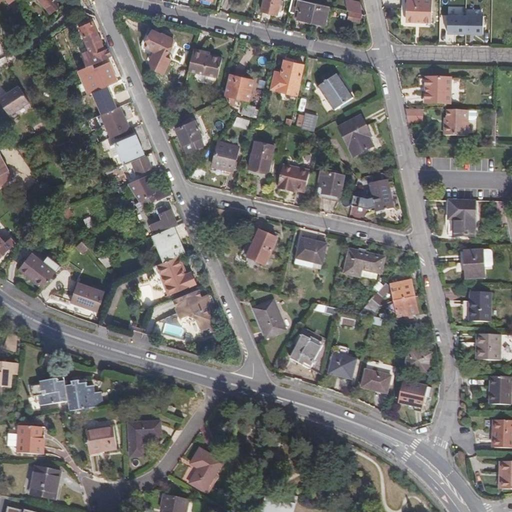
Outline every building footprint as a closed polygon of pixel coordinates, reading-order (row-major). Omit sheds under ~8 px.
[(28,0),(33,6),(34,5),(44,17),(52,11),(48,5),(51,2),(49,0),(28,0)] [(269,15),(275,16),(278,0),(262,0),(259,12),(269,15)] [(295,0),(289,0),(287,13),(292,14),(291,18),(308,22),(322,25),(326,7),(295,0)] [(428,0),(402,0),(403,8),(403,22),(428,23),(428,0)] [(347,12),(359,15),(357,4),(343,1),(344,12),(347,12)] [(485,8),(449,7),(448,33),(484,34),(485,8)] [(357,24),(359,15),(347,12),(345,21),(357,24)] [(78,27),(80,26),(77,21),(68,27),(78,49),(86,45),(78,27)] [(109,56),(106,48),(102,50),(89,22),(80,26),(78,27),(86,45),(78,49),(85,66),(91,63),(109,56)] [(162,57),(171,40),(161,34),(160,35),(151,31),(143,46),(152,51),(147,61),(148,64),(149,67),(161,73),(168,60),(162,57)] [(205,53),(191,50),(186,71),(216,78),(220,59),(207,55),(207,54),(205,53)] [(294,95),(297,85),(295,85),(300,65),(295,64),(281,61),(278,74),(272,72),(268,89),(294,95)] [(85,66),(77,70),(87,93),(116,80),(112,73),(107,62),(93,68),(91,63),(85,66)] [(347,98),(333,73),(315,84),(318,89),(329,108),(347,98)] [(246,99),(250,79),(236,76),(227,74),(221,100),(226,101),(226,104),(231,105),(233,97),(246,99)] [(447,103),(447,78),(422,78),(421,91),(421,103),(447,103)] [(25,104),(14,87),(0,96),(0,107),(6,116),(25,104)] [(228,108),(223,103),(219,108),(224,113),(228,108)] [(120,106),(98,115),(108,138),(130,129),(126,120),(123,112),(120,106)] [(249,117),(251,110),(239,106),(237,114),(249,117)] [(66,121),(58,108),(44,117),(52,130),(66,121)] [(402,108),(404,121),(418,121),(419,109),(402,108)] [(464,110),(443,109),(443,124),(441,124),(441,129),(440,135),(463,136),(464,119),(464,110)] [(464,110),(464,119),(472,120),(472,110),(464,110)] [(308,129),(311,115),(299,112),(299,114),(293,113),(291,125),(308,129)] [(139,125),(136,116),(126,120),(130,129),(139,125)] [(243,129),(245,120),(231,116),(228,125),(243,129)] [(351,157),(369,147),(364,138),(367,136),(363,129),(356,117),(335,128),(351,157)] [(190,121),(186,123),(179,126),(172,129),(177,139),(182,152),(200,145),(190,121)] [(119,155),(123,163),(130,160),(141,155),(135,143),(132,135),(113,143),(114,144),(119,155)] [(265,171),(271,144),(252,140),(245,167),(255,169),(265,171)] [(229,170),(234,146),(221,143),(219,152),(212,150),(209,166),(217,168),(229,170)] [(119,155),(114,144),(105,148),(110,159),(119,155)] [(141,155),(130,160),(136,173),(140,172),(141,174),(145,173),(144,170),(150,167),(147,161),(144,154),(141,155)] [(0,186),(11,180),(0,160),(0,186)] [(300,192),(305,173),(279,167),(274,189),(280,191),(289,192),(290,190),(300,192)] [(336,190),(339,174),(315,169),(311,194),(321,196),(333,198),(335,190),(336,190)] [(382,179),(380,172),(364,175),(366,183),(382,179)] [(147,174),(126,183),(138,201),(133,204),(135,209),(140,208),(169,195),(166,188),(155,192),(151,183),(147,174)] [(383,179),(382,179),(366,183),(365,183),(369,197),(363,199),(349,196),(347,205),(364,208),(371,207),(372,211),(379,209),(389,207),(383,179)] [(34,183),(27,189),(31,193),(38,188),(34,183)] [(495,223),(503,223),(499,202),(492,201),(495,223)] [(151,233),(152,232),(171,224),(175,223),(171,214),(168,208),(172,206),(170,202),(157,208),(159,213),(155,214),(157,220),(147,224),(150,231),(151,233)] [(472,204),(445,204),(445,218),(444,234),(470,235),(472,204)] [(135,209),(131,211),(137,223),(147,219),(143,214),(140,208),(135,209)] [(152,232),(163,258),(182,250),(176,235),(171,224),(152,232)] [(261,264),(274,237),(256,228),(243,256),(261,264)] [(318,264),(323,244),(310,242),(298,239),(293,258),(318,264)] [(79,256),(85,251),(79,244),(73,249),(79,256)] [(88,252),(94,259),(101,256),(98,252),(96,252),(92,248),(88,252)] [(375,280),(380,256),(363,252),(346,248),(341,272),(375,280)] [(482,277),(480,252),(459,253),(460,269),(461,279),(482,277)] [(30,281),(40,288),(53,271),(40,261),(28,253),(16,268),(26,275),(31,280),(30,281)] [(94,259),(102,269),(110,266),(105,254),(101,256),(94,259)] [(40,261),(53,271),(57,266),(44,255),(40,261)] [(199,282),(194,270),(189,272),(185,263),(182,256),(159,266),(161,270),(157,272),(151,278),(151,285),(155,290),(164,290),(167,296),(199,282)] [(394,317),(414,312),(410,292),(407,280),(386,285),(394,317)] [(97,310),(104,290),(77,281),(70,301),(82,305),(97,310)] [(386,290),(380,285),(373,293),(379,298),(386,290)] [(197,289),(171,300),(178,318),(185,315),(194,318),(199,330),(212,325),(206,313),(204,307),(200,297),(197,289)] [(355,313),(368,316),(371,316),(373,311),(372,310),(380,300),(379,298),(373,293),(355,313)] [(487,321),(488,294),(467,293),(467,302),(461,302),(460,312),(460,321),(487,321)] [(206,295),(200,297),(204,307),(210,305),(206,295)] [(261,338),(281,329),(268,299),(248,308),(254,322),(261,338)] [(313,304),(309,311),(331,317),(333,308),(313,304)] [(368,316),(366,324),(375,326),(376,318),(371,316),(368,316)] [(212,325),(199,330),(202,337),(215,332),(212,325)] [(496,360),(497,334),(474,333),(473,341),(477,342),(476,349),(476,358),(496,360)] [(12,352),(17,338),(6,334),(1,348),(12,352)] [(304,367),(317,374),(323,348),(299,335),(287,358),(304,367)] [(425,373),(430,353),(406,348),(402,368),(425,373)] [(338,375),(348,378),(352,358),(329,353),(324,372),(338,375)] [(9,376),(15,376),(16,364),(0,362),(0,387),(8,388),(9,376)] [(43,383),(44,381),(48,369),(43,368),(38,367),(34,380),(38,382),(43,383)] [(385,385),(387,376),(362,370),(358,387),(372,390),(383,393),(385,385)] [(504,405),(506,377),(489,376),(488,388),(492,388),(491,396),(491,404),(504,405)] [(62,381),(62,378),(44,381),(43,383),(38,382),(38,385),(42,384),(42,386),(54,384),(54,382),(62,381)] [(66,401),(68,411),(102,405),(99,392),(98,391),(99,381),(94,380),(89,378),(88,382),(84,382),(77,384),(76,385),(70,386),(69,384),(63,385),(66,401)] [(38,405),(66,401),(63,385),(62,381),(54,382),(54,384),(42,386),(42,384),(38,385),(28,386),(30,397),(36,396),(38,405)] [(419,408),(424,387),(400,382),(395,403),(403,404),(411,406),(409,410),(417,412),(418,408),(419,408)] [(173,407),(165,404),(162,413),(170,416),(173,407)] [(127,458),(143,457),(141,436),(158,435),(156,420),(124,423),(127,458)] [(510,448),(511,427),(511,422),(490,420),(489,430),(492,430),(492,440),(491,446),(510,448)] [(43,455),(44,440),(39,439),(39,436),(41,436),(41,427),(16,426),(15,454),(43,455)] [(115,451),(113,428),(84,431),(86,453),(115,451)] [(188,482),(203,491),(220,462),(208,455),(198,448),(189,464),(196,468),(188,482)] [(511,488),(511,462),(495,462),(495,489),(511,488)] [(51,498),(55,471),(32,468),(28,496),(51,498)] [(161,511),(183,511),(187,500),(162,495),(159,510),(162,511),(161,511)] [(290,511),(293,504),(262,496),(258,511),(290,511)]
